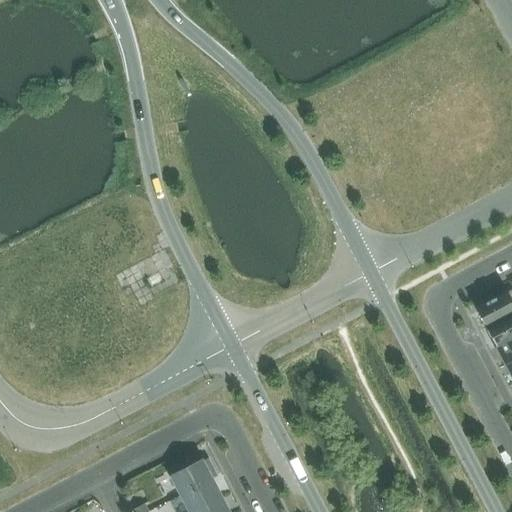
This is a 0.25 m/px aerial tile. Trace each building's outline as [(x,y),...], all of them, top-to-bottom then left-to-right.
[(487,27),(447,43),(452,55),(492,38),(487,27)] [(446,67),(451,77),(467,69),(462,59),(446,67)] [(455,174),(511,143),(511,112),(442,151),(455,174)] [(137,303),(152,296),(136,261),(121,268),(137,303)] [(511,313),(511,288),(506,292),(504,289),(493,294),(495,298),(476,308),(486,327),(511,313)] [(496,347),(511,338),(511,313),(486,327),(496,347)] [(511,361),(511,338),(496,347),(506,365),(511,361)] [(212,478),(212,477),(216,475),(208,459),(203,462),(202,460),(184,469),(182,464),(168,471),(181,495),(212,478)] [(189,511),(191,511),(222,496),(212,478),(181,495),(189,511)] [(178,493),(151,505),(154,511),(184,511),(186,511),(178,493)] [(229,511),(228,508),(229,508),(223,497),(222,498),(222,496),(191,511),(229,511)]
